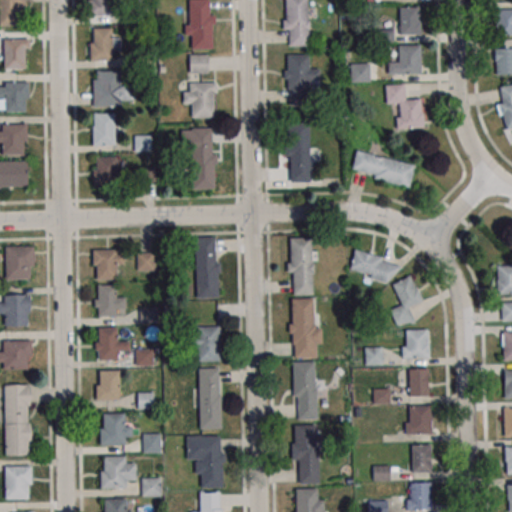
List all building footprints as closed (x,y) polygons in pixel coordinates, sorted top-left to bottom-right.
[(0,0),(0,24),(24,25),(24,0),(0,0)] [(109,0),(88,0),(89,16),(109,16),(109,0)] [(184,0),(185,36),(190,36),(190,48),(212,48),(211,0),(184,0)] [(285,0),(285,45),(308,45),(307,0),(285,0)] [(420,34),(420,7),(399,7),(399,34),(420,34)] [(493,9),(511,8),(511,34),(494,35),(493,9)] [(89,61),(114,61),(114,27),(89,27),(89,61)] [(3,68),(27,68),(27,39),(3,39),(3,68)] [(394,44),(394,73),(421,73),(421,44),(394,44)] [(494,48),(511,47),(511,73),(495,74),(494,48)] [(188,73),(207,73),(207,54),(188,54),(188,73)] [(318,81),(318,68),(308,67),(308,54),(286,54),(286,105),(309,105),(309,81),(318,81)] [(369,63),(350,63),(350,82),(369,82),(369,63)] [(93,106),(132,105),(132,82),(121,82),(121,70),(92,71),(93,106)] [(4,81),(27,80),(28,98),(26,98),(26,111),(4,111),(3,98),(0,98),(0,85),(4,85),(4,81)] [(215,83),(184,83),(184,105),(192,105),(192,117),(215,117),(215,83)] [(504,129),(511,126),(511,83),(492,90),(504,129)] [(423,128),(422,98),(405,99),(405,84),(385,85),(386,105),(396,105),(397,129),(423,128)] [(92,145),(119,145),(119,113),(92,113),(92,145)] [(309,122),(287,122),(287,182),(309,182),(309,122)] [(1,124),(26,123),(26,141),(24,141),(24,154),(2,154),(2,142),(0,142),(0,131),(1,131),(1,124)] [(182,128),(182,152),(193,152),(193,189),(214,189),(214,128),(182,128)] [(151,151),(151,135),(133,135),(133,151),(151,151)] [(414,164),(356,150),(351,172),(409,187),(414,164)] [(92,186),(117,186),(117,156),(92,156),(92,186)] [(0,187),(27,187),(27,161),(0,160),(0,187)] [(218,298),(217,236),(195,237),(195,298),(218,298)] [(289,294),(313,295),(313,237),(289,237),(289,294)] [(4,279),(32,279),(32,246),(4,246),(4,279)] [(92,249),(92,279),(120,279),(120,249),(92,249)] [(391,282),(396,261),(354,250),(348,271),(391,282)] [(155,251),(136,251),(136,271),(155,271),(155,251)] [(511,265),(496,265),(496,294),(511,293),(511,265)] [(421,302),(412,276),(392,283),(399,305),(389,309),(395,328),(415,321),(410,306),(421,302)] [(95,316),(125,316),(125,295),(114,295),(114,285),(95,285),(95,316)] [(29,294),(0,294),(0,313),(4,314),(4,325),(29,325),(29,294)] [(317,298),(290,298),(291,357),(318,357),(317,298)] [(511,320),(511,301),(501,302),(501,320),(511,320)] [(139,323),(156,323),(156,307),(139,307),(139,323)] [(219,361),(219,324),(194,324),(194,361),(219,361)] [(128,350),(128,340),(117,340),(117,327),(96,327),(96,360),(117,360),(117,350),(128,350)] [(400,357),(429,357),(429,330),(400,330),(400,357)] [(503,333),(511,332),(511,358),(504,359),(503,333)] [(0,350),(0,368),(29,369),(29,340),(1,340),(1,350),(0,350)] [(381,364),(381,347),(365,348),(365,365),(381,364)] [(152,348),(135,348),(135,365),(152,365),(152,348)] [(316,419),(315,361),(293,361),(293,419),(316,419)] [(220,367),(199,368),(199,429),(220,429),(220,367)] [(428,368),(408,368),(408,395),(428,395),(428,368)] [(96,370),(96,400),(119,400),(119,370),(96,370)] [(3,385),(4,455),(28,454),(28,441),(30,441),(30,423),(27,423),(27,405),(30,405),(29,384),(3,385)] [(137,409),(153,409),(153,391),(137,391),(137,409)] [(432,434),(432,406),(405,406),(405,434),(432,434)] [(503,409),(511,408),(511,434),(504,435),(503,409)] [(102,413),(124,412),(124,420),(134,419),(134,437),(124,437),(124,445),(99,445),(99,427),(102,427),(102,413)] [(293,424),(293,483),(317,483),(317,424),(293,424)] [(160,453),(160,433),(141,433),(141,453),(160,453)] [(185,436),(219,435),(219,453),(224,453),(224,462),(222,462),(222,487),(201,488),(200,474),(194,474),(194,461),(200,461),(200,459),(186,459),(185,436)] [(431,473),(431,444),(410,444),(410,473),(431,473)] [(102,456),(125,455),(125,463),(134,462),(135,480),(125,480),(125,488),(99,488),(99,470),(102,470),(102,456)] [(4,467),(4,500),(28,500),(27,485),(31,485),(31,466),(4,467)] [(141,496),(160,496),(160,477),(141,477),(141,496)] [(407,481),(407,509),(432,509),(432,481),(407,481)] [(295,511),(295,488),(316,488),(317,502),(322,502),(322,511),(295,511)] [(198,511),(221,511),(221,492),(199,493),(199,511),(198,511)] [(103,511),(103,499),(126,498),(126,506),(135,505),(135,511),(103,511)]
